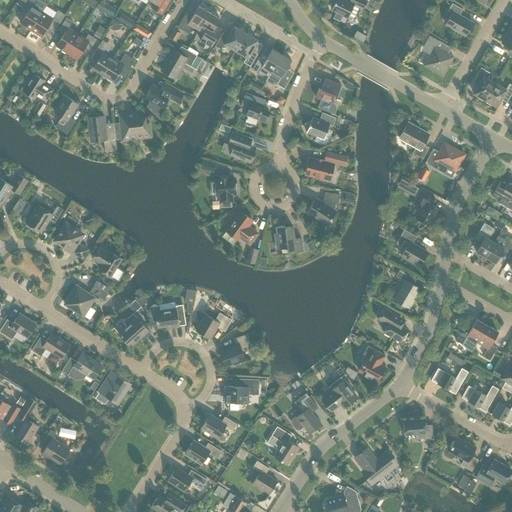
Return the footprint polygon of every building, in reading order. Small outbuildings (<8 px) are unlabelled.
[(21,23),(31,30),(42,12),(32,5),(35,0),(18,0),(16,3),(22,6),(29,11),(21,23)] [(149,0),(155,3),(152,8),(162,14),(168,3),(163,0),(149,0)] [(350,0),(350,1),(348,0),(338,0),(338,1),(337,2),(336,1),(334,2),(334,3),(332,4),(333,7),(332,10),(336,12),(333,18),(340,21),(343,15),(347,18),(354,3),(364,8),(367,1),(364,0),(350,0)] [(465,35),(472,22),(459,15),(463,9),(452,3),(448,11),(454,14),(447,25),(465,35)] [(113,15),(116,10),(107,5),(104,10),(113,15)] [(199,30),(209,12),(199,5),(191,18),(185,14),(178,27),(189,33),(193,26),(199,30)] [(42,12),(31,30),(41,36),(47,28),(54,33),(65,15),(58,10),(53,18),(42,12)] [(209,12),(199,30),(204,33),(200,40),(211,46),(219,34),(213,30),(220,18),(209,12)] [(118,19),(125,23),(128,19),(121,14),(118,19)] [(67,52),(78,34),(68,28),(72,21),(67,17),(59,30),(64,33),(56,46),(67,52)] [(151,32),(136,23),(133,29),(147,38),(151,32)] [(224,43),(235,50),(246,33),(234,26),(228,35),(223,32),(216,45),(221,48),(224,43)] [(180,33),(174,29),(169,38),(176,41),(180,33)] [(367,36),(356,30),(353,37),(363,42),(367,36)] [(511,34),(508,32),(502,43),(511,48),(511,53),(510,57),(511,57),(511,34)] [(257,40),(246,33),(235,50),(247,57),(244,62),(250,66),(258,53),(251,49),(257,40)] [(85,39),(78,34),(67,52),(77,59),(85,47),(90,50),(97,39),(88,34),(85,39)] [(451,48),(434,38),(427,51),(430,53),(423,65),(443,76),(453,57),(448,53),(451,48)] [(103,75),(114,57),(107,53),(110,49),(101,42),(90,59),(96,63),(93,69),(103,75)] [(192,63),(197,55),(181,46),(178,52),(173,50),(161,70),(175,78),(186,60),(192,63)] [(269,76),(282,54),(272,48),(267,57),(261,54),(252,70),(261,75),(263,73),(269,76)] [(114,57),(103,75),(113,81),(118,73),(124,77),(134,60),(125,54),(120,61),(114,57)] [(291,60),(282,54),(269,76),(266,81),(272,84),(277,84),(284,88),(289,91),(291,84),(288,82),(293,72),(286,68),(291,60)] [(473,93),(485,100),(495,82),(487,78),(490,73),(481,68),(474,81),(479,84),(473,93)] [(43,85),(46,81),(35,74),(33,75),(24,89),(24,91),(35,98),(36,96),(46,102),(53,89),(47,85),(46,87),(43,85)] [(334,102),(332,102),(334,95),(337,96),(341,85),(325,78),(321,89),(319,88),(316,97),(321,99),(318,107),(335,114),(336,109),(336,106),(335,104),(334,102)] [(47,85),(53,89),(46,81),(43,85),(46,87),(47,85)] [(352,90),(354,85),(347,82),(345,86),(352,90)] [(495,82),(485,100),(497,106),(502,97),(508,100),(511,93),(511,85),(509,84),(506,89),(495,82)] [(157,113),(161,107),(163,108),(170,96),(179,101),(183,93),(170,85),(166,92),(153,84),(145,97),(150,100),(147,106),(157,113)] [(263,106),(266,99),(246,92),(241,105),(249,108),(246,115),(265,122),(269,111),(261,108),(262,106),(263,106)] [(55,127),(67,134),(75,121),(70,117),(78,104),(65,96),(55,112),(61,117),(55,127)] [(121,122),(114,123),(114,129),(116,139),(123,138),(123,139),(124,142),(127,143),(130,143),(132,141),(132,138),(150,136),(149,123),(139,112),(120,114),(121,122)] [(312,124),(311,123),(309,124),(309,125),(307,126),(308,129),(307,132),(323,139),(329,124),(333,125),(336,118),(322,113),(320,120),(313,117),(311,121),(313,121),(313,123),(312,124)] [(116,139),(114,129),(106,130),(104,116),(88,118),(91,141),(104,140),(105,152),(117,150),(116,139)] [(423,158),(429,148),(423,144),(429,134),(407,122),(399,137),(416,147),(413,153),(423,158)] [(231,127),(221,123),(219,129),(229,133),(231,127)] [(250,146),(252,139),(233,131),(228,144),(233,146),(230,154),(250,162),(255,148),(250,146)] [(455,171),(464,154),(444,143),(440,152),(433,148),(425,162),(433,167),(437,161),(455,171)] [(324,160),(345,165),(347,157),(326,152),(324,160)] [(328,179),(332,164),(309,158),(305,174),(328,179)] [(203,159),(200,168),(213,172),(216,162),(203,159)] [(418,177),(423,180),(428,171),(423,168),(418,177)] [(232,202),(232,194),(236,193),(235,179),(230,180),(230,173),(217,173),(217,180),(215,180),(216,194),(220,194),(220,202),(221,208),(232,207),(232,202)] [(12,185),(0,177),(0,204),(2,202),(1,201),(4,196),(7,198),(12,190),(19,194),(27,180),(19,175),(12,185)] [(498,202),(506,207),(511,195),(511,181),(508,179),(505,184),(500,181),(492,196),(499,200),(498,202)] [(416,194),(419,188),(405,180),(402,186),(416,194)] [(415,218),(428,225),(438,208),(432,205),(435,199),(421,191),(414,205),(421,209),(415,218)] [(323,203),(316,198),(307,213),(327,225),(336,210),(334,209),(336,202),(338,203),(340,195),(325,192),(324,198),(325,199),(323,203)] [(354,195),(345,193),(344,201),(352,203),(354,195)] [(19,200),(12,213),(19,217),(27,204),(19,200)] [(54,223),(63,209),(57,206),(52,214),(38,205),(27,223),(41,232),(49,219),(54,223)] [(250,244),(258,233),(257,232),(257,231),(254,229),(253,230),(248,226),(252,220),(240,211),(226,230),(238,239),(240,237),(250,244)] [(486,257),(494,242),(489,239),(495,229),(484,222),(475,238),(482,242),(476,252),(486,257)] [(83,258),(88,249),(79,243),(78,246),(76,244),(83,234),(66,223),(55,240),(72,251),(73,250),(75,251),(74,252),(83,258)] [(285,227),(285,225),(276,227),(277,233),(274,233),(277,249),(288,248),(288,253),(303,251),(301,237),(294,238),(293,226),(285,227)] [(419,266),(427,252),(412,243),(416,236),(404,229),(398,241),(407,246),(401,255),(419,266)] [(494,242),(486,257),(495,263),(503,250),(509,254),(511,249),(511,238),(506,235),(500,245),(494,242)] [(313,242),(306,244),(310,252),(316,249),(313,242)] [(110,276),(122,259),(110,252),(109,253),(100,247),(93,259),(98,262),(99,261),(103,264),(99,269),(110,276)] [(259,249),(249,247),(245,261),(255,264),(259,249)] [(117,269),(111,279),(118,283),(124,273),(117,269)] [(412,299),(419,288),(410,283),(413,277),(400,269),(396,276),(405,281),(395,299),(410,308),(414,300),(412,299)] [(104,299),(110,289),(97,280),(90,291),(104,299)] [(94,297),(76,286),(67,301),(66,301),(64,304),(69,307),(70,307),(83,315),(94,297)] [(183,290),(183,296),(186,296),(187,305),(194,304),(194,289),(183,290)] [(145,297),(135,303),(138,308),(148,302),(145,297)] [(179,326),(186,324),(183,304),(175,305),(176,308),(159,310),(159,306),(154,304),(150,307),(151,316),(156,318),(157,327),(171,325),(172,328),(179,326)] [(401,342),(408,329),(396,323),(400,316),(384,307),(377,319),(388,325),(384,332),(401,342)] [(27,337),(36,324),(19,313),(13,323),(7,319),(0,329),(0,331),(12,339),(17,331),(27,337)] [(145,338),(151,333),(133,313),(123,322),(127,326),(119,333),(130,346),(142,335),(145,338)] [(225,331),(231,319),(219,313),(215,320),(205,313),(196,330),(210,338),(217,327),(225,331)] [(472,351),(477,342),(487,325),(476,319),(469,332),(463,328),(456,340),(462,344),(468,350),(472,351)] [(498,331),(487,325),(477,342),(488,348),(483,356),(490,360),(497,347),(490,344),(498,331)] [(61,358),(70,345),(51,333),(46,341),(40,337),(32,350),(41,356),(46,348),(51,352),(47,358),(56,364),(60,357),(61,358)] [(241,349),(252,345),(248,334),(234,339),(236,345),(220,351),(226,366),(233,363),(234,365),(245,360),(241,349)] [(361,339),(351,334),(348,340),(358,345),(361,339)] [(385,356),(373,349),(368,358),(366,357),(359,370),(365,374),(364,375),(371,379),(372,377),(377,380),(384,367),(378,364),(379,361),(381,362),(385,356)] [(86,374),(93,379),(102,365),(92,359),(92,360),(81,354),(76,361),(70,357),(61,371),(68,375),(76,380),(84,378),(86,374)] [(448,359),(463,365),(465,360),(450,354),(448,359)] [(511,368),(507,366),(501,375),(500,378),(500,379),(505,382),(505,381),(511,385),(511,368)] [(438,368),(431,380),(438,383),(447,388),(447,389),(455,394),(468,371),(462,368),(456,378),(438,368)] [(117,402),(128,385),(127,384),(128,383),(117,376),(116,378),(110,374),(99,392),(96,390),(92,396),(95,398),(104,404),(110,397),(117,402)] [(332,392),(323,399),(331,410),(338,405),(337,403),(339,401),(343,406),(356,396),(344,380),(341,376),(328,386),(331,391),(332,392)] [(239,386),(226,386),(225,401),(239,401),(239,403),(248,404),(248,394),(258,394),(259,379),(239,378),(239,386)] [(511,385),(505,381),(505,382),(502,387),(511,393),(511,385)] [(486,411),(498,389),(492,385),(486,395),(468,385),(462,397),(468,401),(468,400),(477,405),(477,406),(486,411)] [(291,419),(291,423),(296,429),(299,430),(303,426),(309,433),(321,424),(312,412),(318,408),(309,396),(306,392),(294,402),(303,412),(296,418),(295,417),(291,419)] [(14,435),(28,443),(38,426),(32,422),(35,418),(29,415),(37,402),(30,398),(26,404),(18,416),(24,420),(14,435)] [(10,424),(20,409),(13,404),(12,407),(0,399),(0,417),(4,419),(3,420),(10,424)] [(510,425),(511,420),(511,405),(510,409),(498,402),(492,414),(491,413),(490,414),(492,415),(492,414),(501,419),(501,420),(510,425)] [(232,430),(237,424),(225,416),(221,422),(210,414),(202,427),(218,437),(225,426),(232,430)] [(426,425),(425,419),(403,420),(404,435),(416,434),(417,439),(433,438),(432,425),(426,425)] [(271,435),(267,442),(278,450),(274,456),(287,464),(298,447),(288,440),(291,435),(277,426),(271,435)] [(60,463),(69,449),(52,438),(56,432),(50,429),(44,439),(49,442),(43,452),(60,463)] [(29,447),(36,452),(44,438),(37,434),(29,447)] [(472,471),(478,459),(471,456),(476,447),(468,443),(468,444),(456,437),(452,445),(451,445),(450,446),(448,446),(445,446),(443,450),(443,454),(445,456),(449,458),(452,458),(454,456),(456,454),(464,459),(461,465),(472,471)] [(218,458),(222,451),(208,443),(205,448),(193,440),(185,453),(201,463),(209,452),(218,458)] [(364,470),(363,471),(372,483),(396,464),(387,452),(376,460),(367,449),(355,458),(364,470)] [(228,463),(233,455),(226,451),(221,459),(228,463)] [(505,483),(511,470),(493,459),(489,467),(483,463),(475,477),(486,484),(491,475),(505,483)] [(269,493),(277,481),(265,473),(269,468),(257,460),(253,467),(260,471),(253,483),(269,493)] [(199,483),(203,477),(191,469),(188,475),(176,467),(168,480),(184,490),(192,479),(199,483)] [(463,476),(457,489),(472,496),(478,483),(463,476)] [(344,494),(326,499),(328,503),(324,504),(325,511),(359,511),(361,509),(356,491),(347,486),(346,486),(347,486),(344,492),(344,494)] [(223,505),(234,511),(246,511),(243,510),(247,503),(230,493),(223,505)] [(171,502),(159,495),(151,507),(159,511),(170,511),(173,509),(177,511),(178,511),(181,509),(182,510),(186,504),(174,497),(171,502)] [(17,511),(22,505),(8,496),(2,504),(3,505),(0,508),(0,511),(17,511)] [(37,508),(38,507),(28,501),(24,507),(25,508),(22,511),(34,511),(35,511),(43,511),(44,511),(37,508)]
